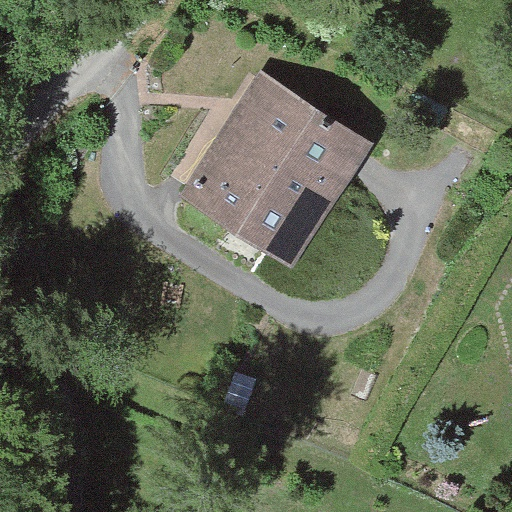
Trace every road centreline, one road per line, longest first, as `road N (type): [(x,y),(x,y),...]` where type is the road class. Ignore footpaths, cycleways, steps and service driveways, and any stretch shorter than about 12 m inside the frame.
road 1 (unknown): [(66,91),(118,175),(268,303),(294,310),(337,312),(375,297),(396,273),(416,175)]
road 2 (residential): [(0,162),(161,0)]
road 3 (residential): [(29,511),(0,348)]
